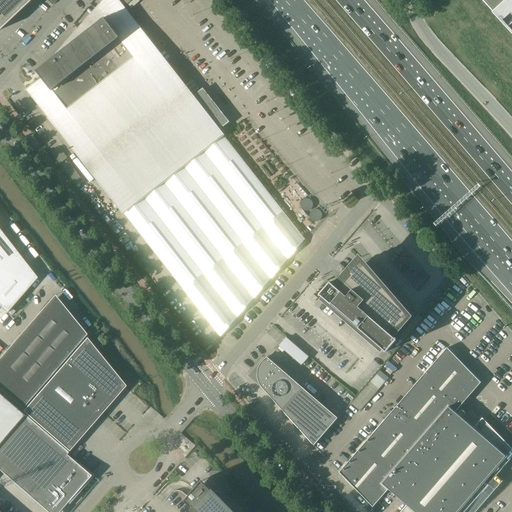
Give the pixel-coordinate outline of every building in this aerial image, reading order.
[(0,0),(0,27),(28,0),(0,0)] [(40,77),(41,76),(42,78),(27,90),(220,337),(305,239),(219,129),(229,122),(216,105),(203,89),(193,96),(117,0),(103,0),(55,56),(36,71),(38,73),(38,74),(37,74),(37,75),(38,76),(38,77),(39,77),(40,77)] [(482,0),(494,13),(509,0),(482,0)] [(497,16),(511,32),(511,2),(498,15),(497,16)] [(51,153),(54,156),(60,164),(68,158),(59,147),(51,153)] [(65,171),(75,183),(82,178),(72,165),(65,171)] [(301,202),(300,204),(300,206),(301,208),(302,209),(304,210),(306,211),(308,211),(310,210),(311,208),(312,207),(312,205),(312,203),(311,201),(309,200),(308,199),(306,199),(304,199),(302,200),(301,202)] [(319,221),(321,220),(322,218),(322,216),(322,214),(321,212),(320,210),(318,209),(316,209),(314,209),(312,210),(311,211),(310,213),(309,215),(310,217),(311,219),(312,221),(315,222),(317,222),(319,221)] [(0,307),(7,313),(37,278),(0,229),(0,307)] [(409,317),(370,272),(369,274),(361,265),(348,280),(342,275),(337,280),(343,285),(339,290),(330,282),(320,294),(386,352),(397,340),(389,333),(395,327),(397,328),(409,317)] [(0,357),(0,389),(22,408),(86,334),(70,315),(48,301),(0,357)] [(125,386),(86,338),(23,411),(68,451),(125,386)] [(464,511),(511,457),(511,448),(482,418),(473,428),(455,412),(481,382),(447,348),(392,412),(390,410),(382,418),(385,420),(339,472),(373,507),(390,491),(407,506),(400,511),(464,511)] [(262,387),(314,446),(338,418),(267,357),(265,359),(263,360),(261,362),(260,365),(259,367),(258,370),(257,372),(257,375),(258,377),(258,380),(259,382),(260,385),(262,387)] [(0,441),(23,415),(0,395),(0,441)] [(24,415),(0,442),(0,471),(47,511),(58,511),(90,475),(66,454),(68,452),(24,415)] [(232,511),(202,480),(194,489),(185,501),(195,511),(232,511)]
